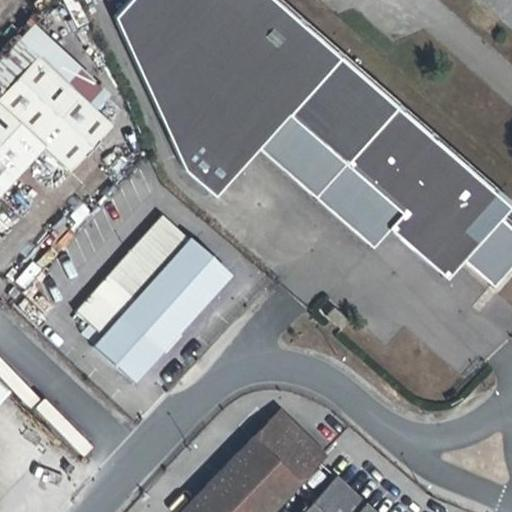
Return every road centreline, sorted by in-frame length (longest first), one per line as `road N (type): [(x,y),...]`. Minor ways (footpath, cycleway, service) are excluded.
road 1 (unclassified): [(95,511),(213,385),(290,361),(453,459),(507,456)]
road 2 (unknown): [(511,87),(399,0)]
